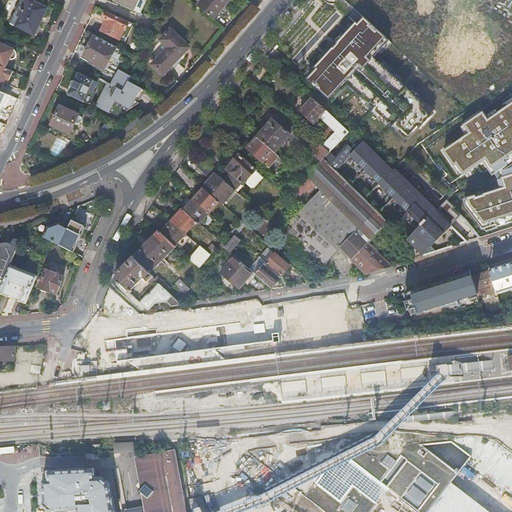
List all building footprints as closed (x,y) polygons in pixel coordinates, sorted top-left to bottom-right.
[(25,0),(17,17),(19,18),(15,26),(35,35),(48,9),(28,0),(25,0)] [(157,0),(114,0),(114,2),(149,18),(157,0)] [(229,0),(202,0),(197,6),(213,19),(230,0),(229,0)] [(128,22),(107,12),(103,20),(106,21),(101,31),(120,40),(128,22)] [(420,128),(431,116),(434,112),(425,104),(380,63),(377,66),(371,60),(375,56),(378,52),(381,55),(392,43),(389,41),(368,21),(362,16),(356,23),(351,29),(348,26),(336,40),(339,42),(336,45),(327,54),(325,52),(318,59),(321,62),(306,78),(329,99),(332,102),(347,86),(353,91),(354,90),(392,126),(406,139),(408,136),(418,126),(420,128)] [(188,48),(170,30),(160,40),(167,48),(151,65),(162,76),(188,48)] [(104,71),(117,47),(94,35),(84,56),(92,60),(97,62),(95,66),(104,71)] [(0,64),(5,67),(8,59),(9,60),(10,60),(11,60),(12,60),(13,60),(14,59),(15,58),(16,57),(16,56),(16,55),(16,54),(16,53),(16,52),(15,51),(14,51),(14,50),(13,49),(9,48),(0,43),(0,64)] [(0,66),(0,90),(3,84),(5,80),(7,81),(8,82),(13,73),(0,66)] [(111,85),(116,87),(123,91),(129,81),(131,77),(119,70),(111,85)] [(98,84),(79,75),(69,94),(83,101),(88,90),(93,93),(98,84)] [(131,108),(142,89),(129,81),(123,91),(116,87),(111,97),(131,108)] [(314,124),(327,111),(313,98),(300,111),(314,124)] [(511,102),(487,119),(482,111),(463,124),(468,132),(443,150),(453,165),(456,163),(463,173),(482,160),(491,174),(494,172),(500,179),(503,189),(482,196),(482,197),(473,199),(472,197),(465,200),(466,205),(483,229),(497,225),(498,227),(511,222),(511,102)] [(79,115),(60,106),(51,125),(70,134),(79,115)] [(223,109),(218,117),(230,127),(236,120),(223,109)] [(272,151),(274,153),(290,135),(278,125),(274,129),(269,124),(256,138),(272,151)] [(272,151),(256,138),(247,149),(262,162),(272,151)] [(323,146),(330,152),(334,148),(338,144),(331,138),(323,146)] [(365,142),(336,172),(381,216),(413,247),(423,257),(446,249),(437,240),(447,230),(462,244),(468,242),(452,225),(396,168),(394,169),(385,161),(365,142)] [(297,173),(304,179),(306,177),(323,159),(330,152),(323,146),(319,143),(308,154),(312,159),(297,173)] [(330,152),(323,159),(330,165),(341,153),(334,148),(330,152)] [(222,180),(233,189),(234,191),(241,183),(243,185),(244,183),(252,190),(263,178),(238,156),(226,170),(229,172),(222,180)] [(289,222),(280,231),(322,268),(342,248),(352,258),(351,259),(366,274),(372,273),(391,267),(368,243),(366,245),(356,234),(357,232),(361,236),(381,216),(336,172),(330,165),(323,159),(306,177),(320,191),(310,201),(289,222)] [(202,188),(203,189),(219,203),(220,204),(233,189),(222,180),(199,160),(194,167),(209,180),(202,188)] [(304,179),(296,187),(310,201),(320,191),(306,177),(304,179)] [(193,200),(209,214),(219,203),(203,189),(193,200)] [(220,204),(222,206),(235,192),(234,191),(233,189),(220,204)] [(196,222),(199,225),(209,214),(193,200),(183,211),(196,222)] [(182,210),(171,221),(186,234),(196,222),(183,211),(182,210)] [(84,225),(71,219),(69,224),(59,244),(73,251),(85,228),(84,225)] [(69,224),(62,221),(61,223),(59,223),(47,227),(42,236),(51,240),(59,244),(69,224)] [(161,233),(165,237),(175,247),(175,246),(186,234),(171,221),(161,233)] [(132,258),(149,274),(176,248),(175,247),(165,237),(158,231),(132,258)] [(225,247),(224,248),(230,253),(240,241),(234,236),(225,247)] [(0,290),(10,265),(18,246),(7,241),(0,244),(0,290)] [(201,247),(190,260),(199,269),(211,255),(201,247)] [(423,257),(413,247),(410,250),(417,258),(423,257)] [(274,255),(266,264),(281,277),(289,268),(274,255)] [(253,273),(235,257),(221,273),(226,278),(224,281),(229,286),(232,283),(239,288),(244,282),(253,273)] [(144,277),(151,284),(156,280),(149,274),(132,258),(115,275),(114,278),(120,284),(129,292),(140,281),(141,279),(140,277),(141,276),(144,277)] [(257,276),(273,290),(276,286),(275,285),(277,283),(283,288),(292,286),(281,277),(266,264),(259,258),(255,262),(260,267),(261,265),(263,267),(260,271),(259,271),(255,275),(257,276)] [(511,262),(488,270),(495,291),(496,293),(511,288),(511,262)] [(37,276),(10,265),(0,290),(0,292),(26,303),(37,276)] [(40,288),(48,291),(58,294),(64,277),(46,270),(40,288)] [(488,270),(472,276),(477,295),(478,296),(495,291),(488,270)] [(471,272),(403,294),(410,317),(477,295),(472,276),(471,272)] [(253,273),(244,282),(248,286),(257,276),(255,275),(253,273)] [(182,283),(177,287),(186,296),(191,291),(182,283)] [(147,296),(140,303),(148,310),(156,303),(161,302),(162,302),(167,302),(172,307),(181,305),(159,284),(156,287),(155,286),(150,291),(151,293),(148,296),(147,296)] [(34,386),(35,386),(47,351),(43,346),(40,345),(38,349),(30,364),(28,363),(36,346),(18,346),(16,362),(15,361),(13,372),(12,375),(21,378),(19,385),(34,386)] [(0,360),(14,361),(17,346),(0,346),(0,360)] [(278,400),(511,373),(511,352),(275,380),(278,400)] [(370,511),(387,490),(416,511),(489,511),(451,483),(470,457),(451,441),(421,445),(416,442),(406,445),(380,480),(340,452),(305,495),(325,511),(370,511)] [(134,443),(115,442),(115,452),(134,453),(134,443)] [(137,457),(134,458),(140,491),(139,492),(140,493),(143,505),(143,511),(184,511),(184,506),(180,488),(179,480),(177,467),(174,451),(139,457),(137,457)] [(85,470),(45,472),(45,481),(42,481),(42,504),(49,511),(60,511),(75,511),(113,511),(113,510),(109,485),(99,478),(94,478),(93,470),(91,470),(85,470)]
